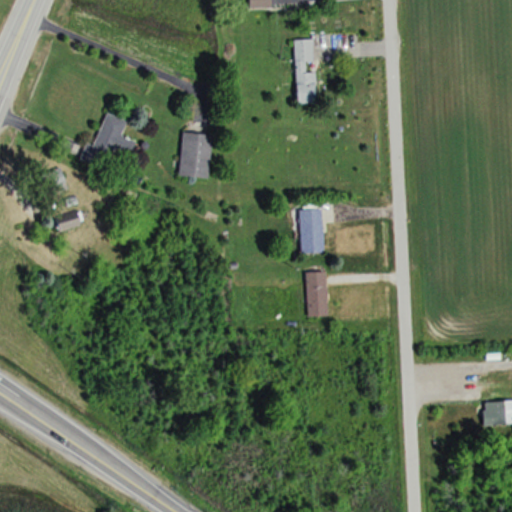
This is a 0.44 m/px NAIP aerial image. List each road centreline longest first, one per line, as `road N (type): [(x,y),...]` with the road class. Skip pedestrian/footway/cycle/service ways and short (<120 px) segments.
road 1 (residential): [(386,0),(408,511)]
road 2 (tertiary): [(175,511),(0,388)]
